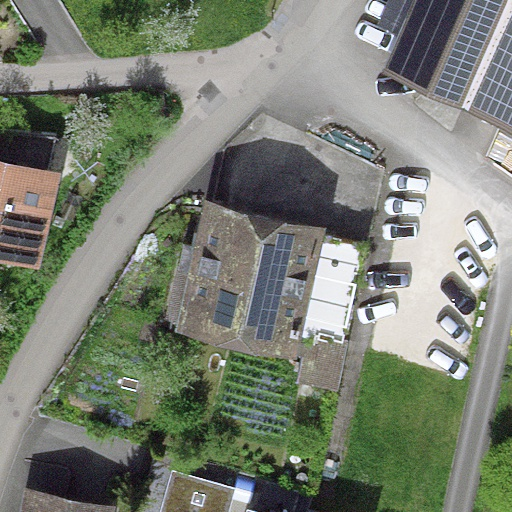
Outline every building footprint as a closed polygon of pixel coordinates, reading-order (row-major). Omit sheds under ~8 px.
[(511,118),(511,0),(419,0),(391,66),(511,118)] [(0,251),(25,257),(52,137),(0,133),(0,251)] [(308,236),(308,234),(209,211),(200,251),(182,247),(178,266),(175,266),(162,322),(184,327),(183,330),(191,332),(192,329),(275,348),(274,350),(282,352),(285,341),(309,346),(301,384),(333,391),(344,343),(338,342),(359,247),(308,236)] [(170,475),(159,511),(222,511),(229,491),(170,475)] [(30,498),(27,511),(98,511),(99,511),(30,498)]
